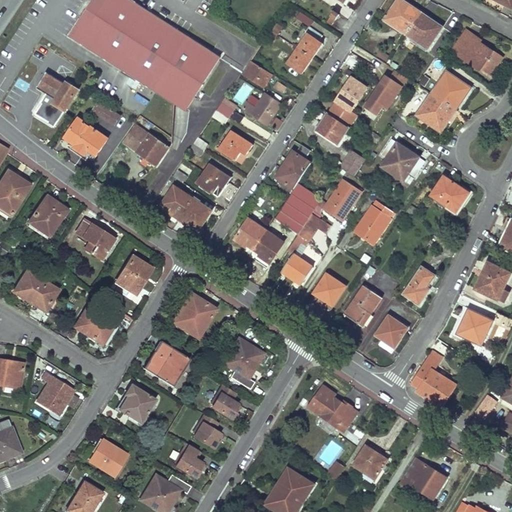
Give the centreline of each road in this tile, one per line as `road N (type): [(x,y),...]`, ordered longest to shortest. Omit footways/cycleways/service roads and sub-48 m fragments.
road 1 (residential): [(195,263),(375,0)]
road 2 (residential): [(387,392),(441,306),(499,185)]
road 3 (residential): [(0,123),(185,256)]
road 4 (residential): [(201,511),(307,339)]
road 5 (residential): [(0,483),(35,470),(76,435),(110,378)]
road 6 (residential): [(387,392),(511,468)]
road 7 (residential): [(110,378),(185,256)]
road 8 (residential): [(195,263),(307,339)]
